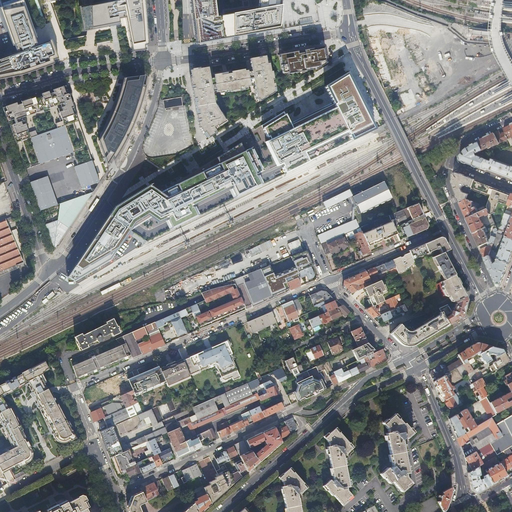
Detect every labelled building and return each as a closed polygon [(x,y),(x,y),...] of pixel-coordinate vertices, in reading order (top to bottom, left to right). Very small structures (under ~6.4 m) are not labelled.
[(0,79),(24,74),(60,61),(53,40),(39,45),(23,0),(21,0),(20,0),(3,7),(0,7),(0,9),(15,53),(0,58),(0,79)] [(120,0),(97,5),(97,11),(97,26),(112,25),(112,26),(113,26),(114,26),(115,26),(115,25),(120,24),(119,19),(126,18),(132,51),(145,50),(145,44),(146,43),(144,18),(143,7),(142,0),(120,0)] [(213,0),(189,0),(197,42),(232,36),(233,37),(279,29),(281,0),(258,0),(257,10),(216,17),(213,0)] [(282,54),(279,55),(283,75),(291,73),(291,71),(299,70),(299,72),(304,71),(304,69),(314,67),(315,70),(327,63),(324,49),(324,47),(282,54)] [(200,128),(206,138),(216,131),(214,127),(217,126),(226,121),(214,103),(212,91),(216,90),(216,92),(224,90),(223,90),(227,89),(227,91),(240,89),(240,87),(243,86),(243,87),(250,86),(250,84),(254,83),(256,99),(263,98),(274,91),(269,63),(271,62),(268,56),(263,57),(250,60),(252,71),(248,72),(248,70),(244,71),(244,69),(231,71),(231,73),(221,75),(221,73),(213,75),(214,78),(210,78),(208,67),(192,70),(193,74),(191,75),(200,126),(200,128)] [(473,68),(476,75),(498,67),(495,59),(473,68)] [(271,141),(267,143),(278,165),(281,163),(284,169),(286,173),(310,161),(308,158),(307,156),(349,135),(351,138),(352,141),(376,129),(363,102),(348,72),(326,86),(328,90),(337,109),(330,112),(316,119),(294,129),(287,115),(265,129),(271,141)] [(143,84),(145,75),(144,75),(143,77),(139,77),(139,76),(124,78),(120,90),(118,97),(113,111),(110,120),(106,127),(103,133),(99,140),(107,164),(110,160),(113,156),(114,160),(118,155),(122,147),(127,139),(131,131),(135,121),(139,109),(142,101),(144,94),(146,85),(143,84)] [(73,123),(79,121),(67,89),(65,89),(65,87),(6,107),(6,109),(7,109),(7,110),(5,111),(16,142),(21,141),(73,123)] [(405,111),(419,105),(412,89),(400,94),(405,106),(404,106),(405,111)] [(181,97),(163,100),(164,108),(183,105),(181,97)] [(151,152),(156,134),(163,136),(168,121),(154,116),(144,149),(146,149),(146,150),(151,152)] [(91,190),(93,192),(60,203),(58,204),(48,176),(30,182),(40,210),(45,224),(54,250),(55,249),(69,227),(94,191),(100,182),(92,160),(79,121),(73,123),(21,141),(16,142),(26,169),(30,168),(73,153),(77,165),(75,166),(82,187),(90,185),(91,190)] [(500,143),(508,139),(505,132),(501,134),(499,131),(495,133),(500,143)] [(161,156),(165,162),(191,146),(186,137),(182,140),(178,143),(172,133),(166,136),(168,140),(161,145),(166,152),(161,156)] [(479,141),(483,150),(488,147),(489,148),(491,147),(490,146),(491,146),(492,147),(500,143),(495,133),(487,137),(479,141)] [(482,168),(485,158),(477,155),(476,153),(483,150),(479,141),(478,142),(478,141),(473,144),(470,146),(468,147),(464,151),(462,153),(459,156),(462,162),(482,168)] [(108,216),(68,277),(74,281),(110,259),(130,229),(135,226),(151,217),(159,222),(168,217),(168,219),(167,219),(170,225),(172,228),(197,216),(196,212),(193,207),(192,207),(191,206),(231,186),(232,187),(231,188),(233,193),(235,197),(261,184),(259,181),(257,175),(256,176),(255,175),(262,171),(251,148),(243,152),(243,150),(244,150),(240,143),(194,172),(160,192),(150,185),(115,207),(112,211),(108,216)] [(511,165),(492,158),(491,160),(485,158),(482,168),(486,170),(486,169),(488,169),(511,178),(511,165)] [(453,184),(453,186),(455,191),(460,203),(468,200),(470,194),(464,192),(462,189),(467,186),(472,188),(475,180),(475,179),(469,177),(457,172),(453,175),(452,179),(453,184)] [(495,224),(498,231),(505,213),(506,210),(508,205),(511,194),(487,185),(475,180),(472,188),(472,189),(491,197),(487,207),(488,209),(495,224)] [(383,181),(352,196),(357,205),(358,208),(360,213),(392,198),(387,188),(386,185),(383,181)] [(462,208),(467,219),(479,213),(476,208),(478,208),(478,207),(475,206),(475,207),(473,208),(472,206),(474,202),(468,200),(460,203),(462,208)] [(423,214),(418,203),(407,207),(412,219),(423,214)] [(412,219),(407,207),(398,211),(393,213),(399,225),(412,219)] [(469,224),(474,233),(484,229),(486,228),(485,225),(484,224),(483,224),(481,219),(481,218),(486,215),(487,216),(489,215),(492,221),(490,222),(492,225),(495,224),(488,209),(479,213),(467,219),(469,224)] [(399,225),(393,213),(389,215),(391,220),(389,220),(390,222),(363,234),(368,246),(397,233),(394,227),(399,225)] [(510,224),(511,219),(511,215),(505,213),(498,231),(498,233),(501,235),(505,224),(507,225),(508,223),(510,224)] [(431,229),(423,214),(412,219),(399,225),(394,227),(397,233),(400,240),(403,238),(404,241),(431,229)] [(353,221),(317,236),(320,244),(334,238),(347,233),(360,227),(356,220),(353,221)] [(360,227),(347,233),(351,241),(356,238),(354,235),(362,231),(360,227)] [(487,243),(489,246),(494,243),(494,242),(498,233),(498,231),(491,234),(490,236),(491,237),(490,239),(488,238),(487,236),(489,236),(487,232),(486,232),(484,229),(474,233),(479,246),(487,243)] [(363,234),(362,231),(354,235),(356,238),(357,241),(359,240),(362,247),(360,248),(361,250),(359,251),(361,255),(371,251),(368,246),(363,234)] [(347,233),(334,238),(340,250),(344,248),(343,247),(347,245),(352,243),(351,241),(347,233)] [(498,233),(494,242),(498,243),(499,244),(502,235),(501,235),(498,233)] [(498,259),(509,263),(511,255),(511,238),(505,236),(499,254),(494,252),(495,251),(491,250),(489,256),(493,257),(494,257),(497,259),(498,259)] [(441,253),(442,253),(450,249),(447,244),(444,238),(440,237),(434,239),(409,250),(410,252),(413,259),(419,256),(419,257),(422,255),(435,249),(436,250),(439,249),(441,253)] [(334,238),(320,244),(325,255),(331,252),(334,251),(335,252),(340,250),(334,238)] [(288,243),(292,255),(303,251),(298,239),(288,243)] [(270,240),(248,250),(251,257),(273,246),(270,240)] [(494,243),(489,246),(481,249),(482,253),(484,258),(489,256),(491,250),(492,247),(494,243)] [(313,265),(306,250),(291,256),(298,272),(304,269),(311,266),(313,265)] [(414,262),(413,259),(410,252),(404,255),(403,255),(403,256),(401,257),(400,257),(400,256),(400,257),(399,257),(392,260),(393,260),(396,267),(398,273),(405,270),(406,270),(406,269),(405,268),(410,266),(411,265),(411,264),(414,262)] [(444,280),(454,275),(449,265),(442,253),(441,253),(432,257),(444,280)] [(298,272),(291,256),(294,264),(273,273),(269,265),(259,269),(271,296),(289,288),(287,282),(298,278),(300,276),(298,272)] [(489,256),(484,258),(496,284),(497,284),(497,285),(497,286),(498,286),(499,286),(500,286),(501,285),(501,284),(505,274),(509,263),(498,259),(497,262),(495,263),(494,262),(493,262),(491,258),(493,257),(489,256)] [(393,260),(392,260),(366,271),(369,277),(371,276),(372,278),(384,273),(383,271),(389,269),(390,270),(396,267),(393,260)] [(298,278),(298,279),(302,277),(302,276),(306,274),(306,276),(308,280),(314,278),(315,275),(311,266),(304,269),(298,272),(300,276),(298,278)] [(271,296),(259,269),(251,272),(253,279),(245,283),(253,303),(252,304),(253,306),(264,301),(263,299),(271,296)] [(369,277),(366,271),(365,269),(344,278),(343,287),(345,290),(347,288),(349,290),(347,291),(350,294),(364,287),(372,284),(369,277)] [(253,279),(251,272),(233,280),(235,284),(236,287),(243,283),(252,304),(253,303),(245,283),(253,279)] [(442,286),(444,292),(460,285),(454,275),(444,280),(441,281),(443,285),(442,285),(442,286)] [(290,290),(301,285),(298,279),(298,278),(287,282),(289,288),(290,290)] [(381,294),(387,292),(386,289),(384,290),(380,280),(372,284),(364,287),(369,300),(381,294)] [(185,317),(186,317),(188,316),(189,315),(189,314),(192,312),(200,329),(223,319),(222,317),(245,307),(245,306),(236,287),(235,284),(201,293),(205,300),(178,312),(180,318),(184,316),(185,317)] [(460,285),(444,292),(447,296),(448,296),(449,296),(452,302),(454,301),(465,296),(460,285)] [(334,300),(336,299),(334,297),(332,298),(325,292),(321,290),(316,293),(316,291),(309,294),(313,303),(316,302),(315,300),(323,297),(324,301),(314,305),(315,308),(322,305),(324,304),(334,300)] [(372,306),(382,301),(384,300),(381,294),(369,300),(372,306)] [(390,310),(404,304),(402,301),(398,303),(395,298),(400,296),(399,294),(385,300),(390,310)] [(447,304),(439,308),(441,312),(448,324),(449,324),(463,316),(466,303),(467,299),(465,296),(454,301),(455,303),(453,311),(451,310),(447,304)] [(297,299),(293,301),(297,311),(302,309),(297,299)] [(292,300),(276,307),(282,324),(278,326),(280,332),(289,328),(302,323),(297,311),(293,301),(292,300)] [(335,308),(337,307),(336,304),(335,304),(334,300),(324,304),(326,309),(325,309),(325,310),(326,311),(327,310),(328,311),(335,308)] [(378,316),(380,315),(381,314),(380,313),(379,314),(376,308),(382,306),(381,305),(384,304),(382,301),(372,306),(365,309),(373,318),(376,316),(378,316)] [(383,321),(407,310),(404,304),(390,310),(386,312),(383,313),(381,314),(380,315),(381,315),(381,317),(383,321)] [(345,308),(342,305),(337,307),(335,308),(328,311),(331,320),(341,315),(339,309),(345,308)] [(318,316),(322,324),(331,320),(328,311),(318,316)] [(178,312),(155,322),(157,328),(171,322),(177,336),(187,332),(182,322),(180,318),(178,312)] [(276,321),(272,312),(248,322),(252,332),(276,321)] [(448,324),(441,312),(439,313),(440,314),(413,331),(412,331),(410,332),(409,331),(406,330),(400,324),(391,333),(398,341),(399,342),(402,344),(404,345),(407,345),(412,345),(414,345),(416,344),(431,335),(446,326),(446,325),(448,324)] [(312,328),(322,324),(318,316),(309,319),(312,328)] [(81,350),(88,347),(87,345),(93,342),(93,343),(97,341),(97,342),(99,342),(102,341),(102,339),(101,337),(111,333),(113,336),(120,332),(113,318),(105,322),(107,325),(83,336),(81,333),(74,337),(81,350)] [(155,322),(143,327),(153,349),(165,344),(157,328),(155,322)] [(302,333),(307,331),(303,322),(302,323),(289,328),(294,339),(300,336),(300,337),(303,335),(302,333)] [(143,327),(123,336),(130,352),(131,355),(132,358),(153,349),(143,327)] [(359,328),(351,331),(354,337),(354,338),(353,339),(354,341),(355,341),(358,347),(367,343),(361,328),(359,328)] [(342,335),(327,342),(332,355),(343,350),(341,345),(345,343),(342,335)] [(123,336),(116,339),(121,345),(95,356),(94,353),(89,355),(90,358),(72,366),(77,377),(80,376),(81,377),(97,370),(93,359),(96,357),(100,369),(127,357),(126,354),(130,352),(123,336)] [(182,360),(189,375),(199,370),(200,371),(209,367),(209,366),(216,363),(219,368),(218,369),(222,379),(225,380),(232,377),(233,380),(240,377),(230,354),(231,353),(226,341),(212,348),(212,349),(203,353),(202,352),(182,360)] [(373,354),(367,343),(358,347),(352,350),(357,361),(363,358),(367,356),(373,354)] [(479,354),(492,346),(478,343),(477,343),(476,343),(475,344),(457,355),(458,356),(463,364),(467,362),(465,359),(476,353),(478,355),(479,354)] [(323,355),(319,345),(310,349),(311,351),(307,353),(310,360),(314,358),(314,359),(323,355)] [(496,357),(503,352),(501,349),(492,346),(479,354),(480,357),(480,358),(481,361),(482,361),(484,364),(490,360),(488,355),(490,354),(494,355),(496,357)] [(372,359),(384,354),(382,349),(373,353),(374,356),(371,358),(372,359)] [(489,366),(492,371),(508,362),(504,355),(503,352),(496,357),(495,357),(496,360),(493,362),(492,364),(489,366)] [(365,362),(368,368),(386,360),(384,354),(372,359),(369,360),(365,362)] [(186,376),(189,375),(182,360),(181,356),(176,358),(178,361),(176,362),(174,361),(167,364),(166,366),(164,367),(164,368),(160,370),(166,382),(167,384),(170,383),(170,384),(186,377),(186,376)] [(297,367),(292,356),(290,357),(290,358),(285,361),(289,370),(291,369),(294,376),(295,376),(300,374),(297,367)] [(444,365),(442,366),(447,374),(458,367),(462,364),(463,364),(458,356),(457,357),(458,360),(453,363),(452,362),(450,363),(451,365),(446,368),(444,365)] [(348,370),(351,376),(368,368),(365,362),(363,358),(357,361),(346,366),(348,370)] [(54,437),(55,437),(56,436),(58,438),(59,440),(61,440),(63,441),(65,441),(70,439),(71,441),(76,438),(74,433),(73,434),(71,431),(72,430),(63,413),(61,414),(54,401),(57,400),(53,394),(51,395),(50,392),(48,389),(40,374),(49,369),(45,360),(22,372),(22,373),(15,377),(15,376),(12,378),(9,380),(8,379),(5,381),(6,381),(0,384),(0,421),(3,426),(2,427),(6,435),(7,434),(10,441),(13,448),(0,454),(0,468),(2,473),(3,473),(2,471),(5,469),(17,463),(19,467),(26,464),(25,462),(27,461),(28,460),(29,459),(30,457),(31,455),(31,453),(30,451),(28,447),(31,446),(28,441),(26,442),(21,431),(23,429),(20,424),(19,425),(15,416),(13,411),(11,412),(2,396),(4,393),(26,382),(29,382),(34,392),(31,393),(33,396),(35,395),(36,398),(37,401),(44,414),(43,415),(45,419),(46,418),(53,433),(52,433),(54,437)] [(327,375),(328,374),(333,372),(328,361),(322,364),(324,369),(327,375)] [(462,364),(468,373),(473,370),(467,361),(467,362),(463,364),(462,364)] [(322,364),(315,367),(317,372),(324,369),(322,364)] [(444,375),(447,374),(442,366),(441,364),(431,371),(430,374),(433,382),(440,378),(439,375),(442,373),(444,375)] [(464,376),(466,375),(468,373),(462,364),(458,367),(464,376)] [(302,365),(297,367),(300,374),(306,371),(310,369),(309,367),(304,369),(302,365)] [(135,395),(166,382),(160,370),(160,368),(159,367),(136,377),(128,380),(133,390),(135,395)] [(282,367),(273,372),(275,376),(277,375),(281,382),(288,379),(282,367)] [(341,377),(342,380),(351,376),(348,370),(340,374),(341,377)] [(506,385),(506,384),(511,381),(511,370),(504,375),(506,379),(503,381),(506,385)] [(296,391),(287,396),(291,404),(325,388),(321,379),(318,380),(314,380),(314,381),(310,380),(306,371),(300,374),(295,376),(299,386),(298,389),(297,388),(296,391)] [(106,380),(114,398),(120,396),(133,390),(128,380),(125,372),(106,380)] [(469,385),(471,384),(467,378),(453,386),(451,385),(450,386),(448,383),(449,382),(450,380),(448,377),(446,379),(444,376),(447,375),(447,374),(444,375),(440,378),(433,382),(439,397),(441,402),(443,401),(454,394),(457,392),(469,385)] [(187,378),(190,377),(189,375),(186,376),(186,377),(170,384),(170,383),(167,384),(168,387),(171,385),(171,386),(187,379),(187,378)] [(480,400),(486,397),(488,396),(482,387),(485,385),(481,378),(471,384),(469,385),(471,389),(475,386),(480,396),(478,397),(480,400)] [(257,393),(259,399),(260,401),(274,395),(279,393),(275,385),(270,380),(250,389),(253,395),(257,393)] [(509,392),(489,403),(495,413),(511,404),(511,381),(506,384),(509,390),(509,392)] [(102,393),(98,383),(86,388),(83,394),(86,395),(87,397),(85,398),(87,404),(96,400),(94,397),(102,393)] [(100,408),(90,413),(94,422),(103,418),(138,402),(137,400),(134,402),(132,397),(131,397),(130,395),(133,394),(134,395),(135,395),(133,390),(120,396),(124,404),(122,404),(121,404),(120,403),(112,403),(103,407),(105,408),(107,413),(103,415),(100,408)] [(460,397),(457,392),(454,394),(443,401),(449,409),(456,405),(460,403),(458,398),(460,397)] [(220,395),(225,407),(230,405),(224,393),(220,395)] [(222,408),(225,414),(259,399),(257,393),(253,395),(230,405),(225,407),(222,408)] [(489,403),(486,397),(480,400),(490,419),(491,418),(496,415),(495,413),(489,403)] [(192,407),(197,419),(218,410),(212,398),(200,404),(192,407)] [(172,400),(166,402),(170,412),(176,409),(173,401),(172,400)] [(103,418),(108,428),(113,426),(143,412),(138,402),(103,418)] [(281,402),(262,411),(246,418),(249,424),(284,408),(281,402)] [(156,420),(158,422),(161,421),(163,420),(157,406),(151,408),(156,420)] [(262,411),(260,406),(241,414),(244,419),(246,418),(262,411)] [(146,411),(148,416),(153,426),(158,424),(158,422),(156,420),(151,408),(146,411)] [(147,441),(153,455),(157,453),(161,451),(161,450),(160,450),(155,442),(162,439),(161,437),(167,434),(178,457),(190,451),(185,440),(188,439),(188,437),(184,439),(179,429),(187,425),(189,430),(190,430),(193,435),(195,433),(193,428),(223,415),(223,414),(221,409),(218,410),(197,419),(175,429),(166,433),(147,441)] [(475,425),(465,409),(448,419),(450,423),(451,425),(454,433),(456,438),(465,433),(462,429),(466,427),(468,431),(476,427),(475,425)] [(113,428),(114,431),(148,416),(146,411),(143,412),(113,426),(114,427),(113,428)] [(393,427),(404,437),(406,439),(412,433),(408,429),(409,429),(404,423),(403,424),(398,418),(397,419),(393,414),(387,420),(388,420),(384,424),(388,428),(393,427)] [(511,414),(495,424),(502,436),(489,443),(496,455),(501,452),(503,451),(508,448),(511,445),(511,414)] [(174,428),(175,429),(197,419),(195,416),(173,425),(174,428)] [(231,425),(233,431),(249,424),(246,418),(244,419),(231,425)] [(286,426),(290,433),(298,427),(297,424),(296,425),(292,418),(284,421),(286,426)] [(491,418),(490,419),(480,424),(476,427),(468,431),(465,433),(456,438),(460,445),(467,441),(471,447),(469,451),(463,454),(465,458),(489,443),(502,436),(495,424),(491,418)] [(219,425),(221,430),(227,427),(228,426),(226,421),(225,422),(219,425)] [(220,437),(233,431),(231,425),(228,426),(227,427),(221,430),(217,432),(220,437)] [(110,457),(127,450),(125,444),(129,443),(127,440),(119,444),(114,431),(113,428),(114,427),(113,426),(108,428),(100,432),(110,457)] [(280,438),(290,433),(286,426),(276,430),(280,438)] [(125,444),(127,450),(147,441),(166,433),(166,431),(164,427),(129,443),(125,444)] [(254,455),(259,461),(281,441),(280,438),(276,430),(275,427),(247,440),(251,450),(254,455)] [(392,466),(389,469),(393,477),(398,472),(402,472),(406,477),(406,473),(409,473),(401,440),(404,437),(393,427),(388,428),(387,433),(385,433),(392,466)] [(198,437),(199,440),(203,438),(209,436),(210,439),(215,436),(211,428),(197,435),(198,437)] [(328,442),(329,444),(335,443),(339,444),(345,451),(346,453),(352,448),(348,444),(349,443),(339,432),(335,428),(328,434),(329,434),(325,437),(328,442)] [(185,440),(190,451),(202,446),(199,440),(198,437),(191,441),(190,441),(189,439),(188,439),(185,440)] [(239,453),(240,456),(251,450),(247,440),(246,439),(234,445),(235,445),(239,453)] [(333,480),(332,481),(335,485),(340,487),(347,486),(350,486),(343,453),(345,451),(339,444),(335,443),(329,444),(329,446),(326,447),(333,480)] [(496,455),(489,443),(465,458),(468,464),(472,470),(481,464),(495,456),(496,455)] [(225,450),(229,458),(235,455),(237,454),(233,446),(229,448),(225,450)] [(160,459),(162,463),(165,460),(164,458),(173,454),(170,447),(161,451),(157,453),(160,459)] [(511,453),(510,450),(508,448),(503,451),(505,453),(507,457),(499,463),(504,471),(511,467),(511,469),(511,453)] [(125,468),(134,464),(127,450),(110,457),(116,472),(125,468)] [(219,466),(221,465),(220,463),(226,459),(228,462),(230,460),(229,458),(225,450),(221,452),(222,454),(223,455),(221,456),(216,459),(219,466)] [(241,460),(247,471),(259,461),(254,455),(251,450),(240,456),(239,456),(241,460)] [(151,456),(153,461),(155,466),(162,463),(160,459),(157,453),(153,455),(151,456)] [(498,461),(495,456),(481,464),(483,469),(487,466),(493,462),(494,463),(498,461)] [(245,473),(247,471),(241,460),(234,463),(238,471),(230,475),(234,483),(242,476),(240,473),(242,471),(245,473)] [(148,464),(144,466),(140,467),(140,468),(142,474),(145,472),(145,471),(155,466),(153,461),(148,464)] [(140,472),(136,463),(134,464),(125,468),(127,473),(128,476),(136,473),(140,472)] [(485,472),(492,484),(506,476),(504,471),(499,463),(496,465),(496,464),(487,469),(488,470),(485,472)] [(201,475),(196,464),(182,471),(184,475),(187,482),(201,475)] [(472,470),(468,472),(469,478),(470,484),(471,489),(477,492),(492,484),(485,472),(484,473),(485,474),(482,476),(482,477),(482,478),(480,479),(478,479),(478,476),(479,476),(479,475),(478,469),(480,468),(482,473),(485,471),(483,469),(481,464),(472,470)] [(410,482),(406,477),(402,472),(398,472),(393,477),(389,469),(388,467),(382,472),(385,477),(384,478),(389,483),(392,481),(402,492),(407,487),(406,485),(410,482)] [(125,468),(116,472),(118,476),(127,473),(125,468)] [(283,482),(284,485),(288,485),(296,487),(299,491),(301,493),(307,488),(303,483),(304,483),(294,471),(293,472),(289,468),(279,477),(283,482)] [(230,475),(227,469),(222,472),(223,474),(215,478),(216,479),(208,483),(209,485),(203,488),(204,488),(206,493),(211,503),(216,499),(234,483),(230,475)] [(179,485),(173,473),(168,476),(168,477),(173,485),(173,486),(174,488),(179,485)] [(185,483),(187,482),(184,475),(179,478),(182,484),(185,483)] [(173,485),(171,481),(170,482),(168,477),(163,480),(168,491),(174,488),(173,486),(173,485)] [(335,485),(332,481),(330,480),(324,485),(328,490),(332,496),(333,495),(343,505),(349,500),(348,499),(352,495),(348,490),(347,486),(340,487),(335,485)] [(142,491),(147,501),(154,498),(152,494),(150,494),(150,493),(157,490),(157,489),(154,482),(141,489),(142,491)] [(286,511),(301,511),(297,492),(299,491),(296,487),(288,485),(284,485),(281,486),(286,511)] [(452,494),(453,486),(443,492),(444,493),(443,495),(442,496),(441,497),(442,499),(441,501),(439,502),(445,511),(449,503),(451,499),(452,494)] [(199,511),(195,503),(183,511),(141,511),(139,506),(140,504),(147,501),(142,491),(132,495),(128,508),(129,511),(199,511)] [(211,503),(206,493),(200,496),(199,495),(198,496),(198,497),(197,498),(198,500),(194,502),(195,503),(199,511),(200,511),(208,506),(211,503)] [(88,511),(86,508),(87,507),(84,501),(86,500),(84,496),(81,495),(78,497),(67,503),(67,502),(58,506),(57,504),(46,510),(47,511),(46,511),(39,511),(36,511),(88,511)]
